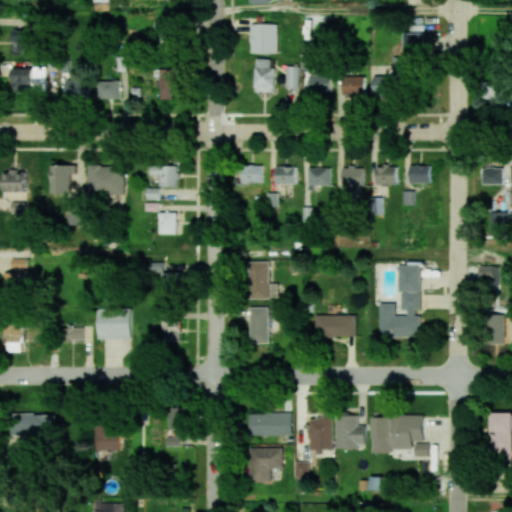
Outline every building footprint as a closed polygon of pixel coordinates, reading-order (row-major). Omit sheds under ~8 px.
[(176,21),(156,20),(156,30),(160,30),(160,50),(175,50),(176,21)] [(278,24),(251,23),(251,53),(278,53),(278,24)] [(33,52),(32,27),(11,28),(12,52),(33,52)] [(405,63),(419,63),(418,53),(430,53),(430,32),(405,33),(405,63)] [(274,92),(275,68),(270,67),(271,59),(256,58),(255,91),(274,92)] [(286,88),(298,88),(299,66),(287,66),(286,88)] [(13,67),(13,90),(46,91),(46,68),(13,67)] [(179,100),(178,69),(159,69),(160,100),(179,100)] [(332,91),(333,75),(311,74),(310,91),(332,91)] [(398,76),(373,75),(372,96),(397,97),(398,76)] [(365,76),(343,76),(343,95),(366,95),(365,76)] [(66,98),(87,99),(88,80),(66,79),(66,98)] [(119,80),(98,81),(98,99),(120,98),(119,80)] [(505,99),(507,85),(486,83),(484,96),(505,99)] [(71,194),(71,173),(76,173),(77,165),(51,164),(51,194),(71,194)] [(89,165),(88,193),(124,194),(125,166),(89,165)] [(160,186),(177,186),(178,165),(151,165),(151,175),(160,176),(160,186)] [(262,165),(242,165),(242,183),(263,183),(262,165)] [(376,184),(397,184),(398,165),(377,165),(376,184)] [(410,165),(411,183),(431,182),(431,165),(410,165)] [(296,184),(296,166),(276,166),(276,184),(296,184)] [(330,167),(309,168),(309,185),(330,185),(330,167)] [(363,185),(363,167),(343,167),(343,185),(363,185)] [(503,183),(503,167),(482,168),(483,184),(503,183)] [(26,171),(3,170),(3,191),(25,192),(26,171)] [(415,205),(415,190),(404,190),(403,205),(415,205)] [(507,211),(491,212),(491,233),(508,232),(507,211)] [(177,234),(177,212),(160,212),(160,233),(177,234)] [(27,258),(12,258),(12,272),(4,272),(4,289),(22,289),(22,268),(27,268),(27,258)] [(269,261),(251,261),(251,298),(278,298),(278,283),(269,283),(269,261)] [(421,265),(399,265),(399,291),(421,291),(421,265)] [(500,266),(479,265),(479,278),(500,279),(500,266)] [(182,286),(182,272),(163,272),(163,285),(182,286)] [(381,303),(380,337),(420,337),(420,309),(421,309),(422,292),(402,292),(402,309),(408,309),(408,315),(396,315),(396,303),(381,303)] [(269,343),(270,307),(251,306),(250,343),(269,343)] [(132,339),(132,309),(99,308),(99,339),(132,339)] [(357,314),(316,315),(317,337),(357,336),(357,314)] [(506,314),(487,314),(487,343),(506,343),(506,314)] [(7,351),(23,351),(23,319),(7,319),(7,351)] [(163,341),(181,341),(181,320),(163,320),(163,341)] [(62,327),(62,340),(83,340),(83,327),(72,327),(72,326),(62,327)] [(183,445),(182,407),(170,407),(171,436),(167,436),(167,446),(183,445)] [(250,413),(250,435),(292,435),(292,412),(250,413)] [(492,457),(511,456),(511,412),(491,412),(492,457)] [(55,413),(14,414),(14,435),(33,434),(34,440),(55,439),(55,413)] [(425,415),(403,415),(403,413),(374,413),(374,452),(392,452),(392,448),(414,449),(414,441),(424,441),(425,415)] [(337,447),(366,447),(366,425),(358,425),(358,415),(337,415),(337,447)] [(334,449),(333,417),(309,417),(309,449),(334,449)] [(120,449),(119,424),(95,425),(96,450),(120,449)] [(429,455),(429,443),(415,443),(416,456),(429,455)] [(282,447),(250,448),(251,482),(271,481),(271,468),(283,468),(282,447)] [(309,461),(295,461),(296,481),(309,480),(309,461)] [(388,477),(371,476),(370,490),(388,490),(388,477)] [(123,511),(124,502),(95,502),(95,511),(123,511)]
